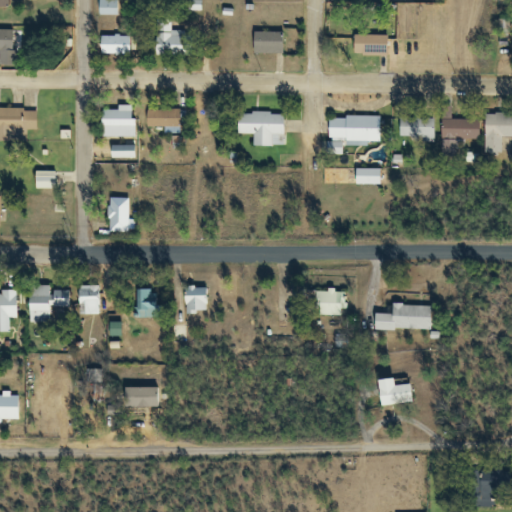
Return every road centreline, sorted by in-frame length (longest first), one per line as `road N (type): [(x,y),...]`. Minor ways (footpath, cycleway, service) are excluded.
road 1 (residential): [(511,89),(0,81)]
road 2 (tertiary): [(511,256),(0,256)]
road 3 (residential): [(367,446),(0,444)]
road 4 (residential): [(84,0),(81,257)]
road 5 (residential): [(511,444),(367,446)]
